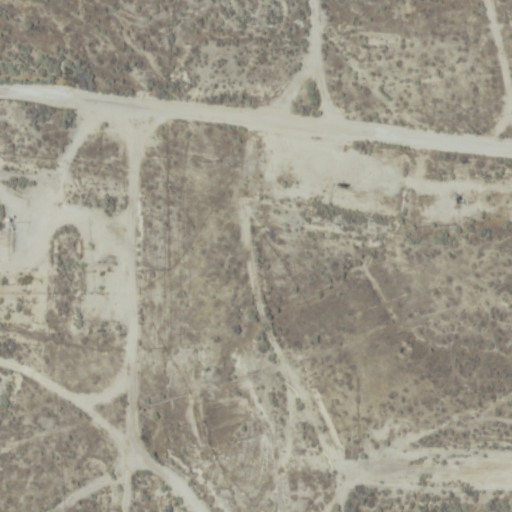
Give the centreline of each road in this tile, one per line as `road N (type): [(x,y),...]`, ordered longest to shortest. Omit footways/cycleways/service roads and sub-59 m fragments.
road 1 (residential): [(0,91),(511,148)]
road 2 (residential): [(331,167),(298,0)]
